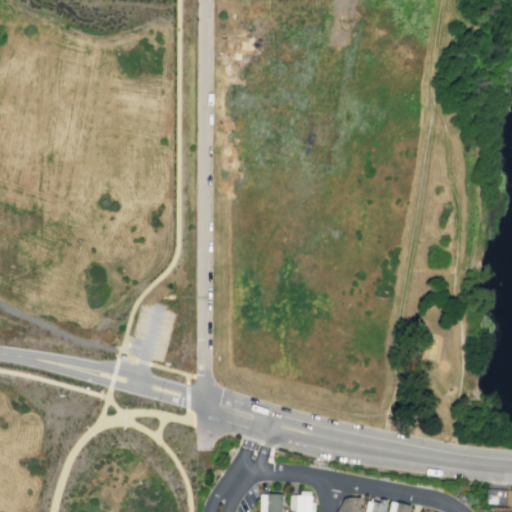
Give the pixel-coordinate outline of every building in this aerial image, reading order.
[(299,489),(310,490),(309,494),(311,495),(311,501),(315,501),(313,511),(287,511),(289,494),(299,494),(299,489)] [(257,511),(259,493),(266,493),(281,493),(280,511),(257,511)] [(335,511),(343,497),(345,497),(347,496),(359,496),(359,505),(363,505),(363,511),(358,511),(335,511)] [(362,511),(366,498),(378,501),(379,497),(386,499),(382,511),(362,511)] [(386,511),(389,500),(409,505),(407,511),(386,511)]
